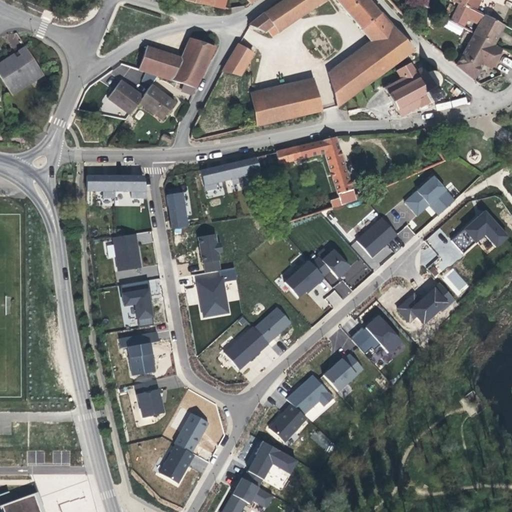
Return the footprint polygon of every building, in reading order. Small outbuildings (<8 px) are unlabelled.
[(225,9),(226,0),(213,0),(212,6),(225,9)] [(278,32),(324,0),(335,0),(369,39),(388,24),(395,32),(376,47),(330,80),(337,106),(413,50),(411,49),(411,48),(409,46),(400,36),(391,26),(382,16),(375,8),(368,0),(283,0),(264,13),(273,26),(276,31),(278,32)] [(472,9),(475,0),(466,0),(465,5),(464,6),(471,9),(471,8),(472,9)] [(455,24),(464,6),(459,4),(450,21),(455,24)] [(478,25),(484,15),(472,9),(471,8),(471,9),(464,6),(455,24),(456,24),(462,27),(465,18),(478,25)] [(428,16),(426,9),(419,11),(421,18),(428,16)] [(268,29),(273,26),(264,13),(263,14),(250,24),(249,26),(263,32),(264,32),(268,29)] [(498,36),(504,26),(484,15),(478,25),(474,34),(493,45),(498,36)] [(330,80),(376,47),(395,32),(388,24),(369,39),(370,40),(328,72),(330,80)] [(276,31),(273,26),(268,29),(272,35),(277,32),(276,31)] [(495,62),(502,49),(493,45),(474,34),(456,65),(474,80),(482,64),(486,57),(495,62)] [(195,88),(214,47),(189,38),(180,58),(171,80),(195,88)] [(240,75),(253,54),(238,45),(222,71),(240,75)] [(42,73),(25,46),(18,51),(21,57),(17,59),(14,54),(0,62),(0,76),(11,94),(42,73)] [(171,80),(180,58),(146,47),(138,69),(171,80)] [(493,65),(495,62),(486,57),(482,64),(491,69),(493,65)] [(429,105),(441,97),(436,87),(439,84),(439,82),(439,77),(438,75),(434,73),(428,73),(426,73),(423,67),(415,71),(410,63),(396,71),(401,79),(391,84),(390,82),(388,84),(389,86),(383,88),(384,90),(385,90),(389,96),(388,97),(389,99),(390,99),(394,106),(393,106),(394,108),(395,108),(399,114),(397,115),(399,117),(401,116),(401,115),(408,111),(409,114),(411,112),(410,110),(419,106),(420,108),(428,104),(429,105)] [(12,96),(44,75),(42,73),(11,94),(12,96)] [(252,101),(314,87),(312,78),(250,92),(252,101)] [(130,115),(138,103),(143,97),(121,81),(115,89),(108,98),(130,115)] [(175,102),(152,85),(143,97),(138,103),(162,120),(168,112),(175,102)] [(257,126),(321,111),(314,87),(252,101),(257,126)] [(436,103),(436,110),(467,105),(466,99),(436,103)] [(170,143),(171,138),(164,134),(161,138),(167,140),(166,141),(170,143)] [(354,195),(335,137),(276,152),(278,162),(279,164),(324,153),(338,198),(330,201),(332,208),(359,199),(357,194),(354,195)] [(278,162),(276,152),(255,157),(258,167),(278,162)] [(255,157),(200,170),(205,191),(216,188),(215,183),(231,179),(232,185),(244,182),(242,177),(260,173),(258,167),(255,157)] [(143,176),(87,177),(86,193),(103,192),(103,199),(115,199),(115,192),(131,192),(131,199),(147,199),(143,176)] [(405,202),(413,212),(425,201),(429,205),(433,201),(442,211),(454,201),(433,176),(405,202)] [(166,195),(171,228),(187,226),(182,193),(166,195)] [(425,201),(413,212),(417,216),(429,205),(425,201)] [(442,211),(433,201),(429,205),(438,215),(442,211)] [(506,237),(484,211),(451,241),(462,254),(484,234),(495,247),(506,237)] [(396,235),(381,218),(356,241),(371,257),(396,235)] [(151,231),(138,233),(139,244),(153,242),(151,231)] [(136,245),(137,245),(135,234),(113,237),(118,271),(140,268),(139,257),(137,257),(136,245)] [(217,244),(215,234),(198,237),(202,263),(203,263),(205,273),(218,270),(220,270),(218,260),(219,260),(218,252),(222,252),(220,243),(217,244)] [(106,245),(108,258),(116,257),(113,244),(106,245)] [(337,278),(349,268),(333,250),(322,260),(319,257),(311,264),(322,277),(330,270),(337,278)] [(444,264),(446,262),(441,256),(427,269),(435,277),(446,266),(444,264)] [(297,297),(305,291),(309,287),(311,289),(323,278),(322,277),(311,264),(308,261),(284,282),(297,297)] [(220,270),(218,270),(220,278),(197,282),(203,317),(228,312),(222,282),(237,280),(235,268),(220,270)] [(443,278),(458,296),(469,286),(454,269),(443,278)] [(156,280),(149,280),(150,292),(157,292),(156,280)] [(153,325),(149,300),(145,281),(120,285),(124,306),(135,304),(139,327),(153,325)] [(416,304),(410,297),(397,309),(409,322),(415,316),(422,324),(438,310),(441,312),(454,300),(439,283),(416,304)] [(276,307),(254,328),(268,344),(291,323),(276,307)] [(362,352),(369,346),(373,350),(380,345),(387,353),(400,341),(378,316),(363,329),(361,327),(356,332),(358,334),(351,340),(362,352)] [(224,353),(239,370),(245,364),(245,363),(247,361),(248,362),(268,344),(254,328),(253,327),(224,353)] [(157,332),(119,339),(121,349),(127,348),(132,376),(155,372),(150,344),(158,342),(157,332)] [(358,334),(356,332),(349,338),(351,340),(358,334)] [(322,375),(337,392),(363,369),(349,354),(342,360),(341,359),(335,364),(335,366),(330,370),(328,370),(322,375)] [(291,405),(302,415),(318,401),(323,406),(332,398),(313,375),(304,383),(305,385),(302,388),(300,386),(285,399),(291,405)] [(155,380),(134,385),(142,418),(163,413),(155,380)] [(302,415),(291,405),(268,428),(284,443),(306,418),(302,415)] [(191,413),(174,443),(176,444),(190,452),(194,445),(196,446),(200,438),(198,437),(202,431),(203,432),(208,423),(191,413)] [(310,438),(328,451),(334,443),(316,430),(310,438)] [(295,460),(261,441),(254,454),(256,455),(271,463),(288,473),(295,460)] [(191,453),(176,444),(159,473),(177,484),(193,454),(191,453)] [(262,479),(271,463),(256,455),(247,471),(262,479)] [(272,495),(241,478),(222,511),(239,511),(245,502),(248,504),(251,499),(265,507),(272,495)] [(43,511),(36,492),(27,495),(33,511),(43,511)] [(0,505),(0,508),(1,511),(33,511),(27,495),(0,505)]
